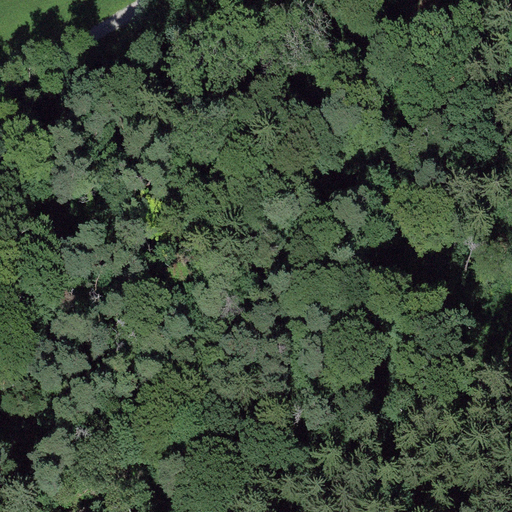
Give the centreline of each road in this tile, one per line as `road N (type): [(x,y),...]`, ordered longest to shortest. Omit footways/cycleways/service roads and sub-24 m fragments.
road 1 (track): [(73,511),(299,257),(373,189),(511,105)]
road 2 (track): [(0,97),(149,0)]
